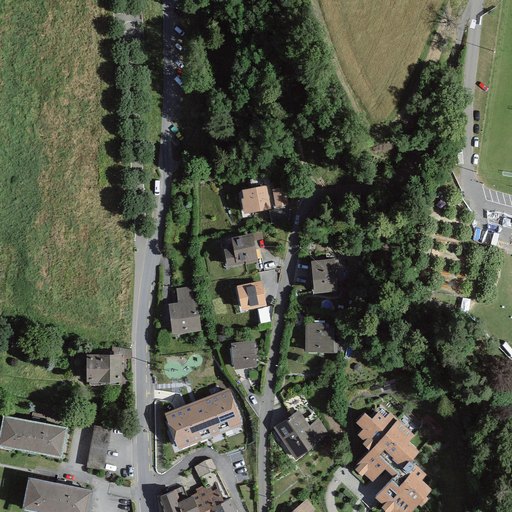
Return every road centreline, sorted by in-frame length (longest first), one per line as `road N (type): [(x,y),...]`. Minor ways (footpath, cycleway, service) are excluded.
road 1 (residential): [(166,0),(167,170),(141,372),(149,511)]
road 2 (residential): [(263,511),(278,319),(307,202)]
road 3 (residential): [(475,6),(463,20),(421,156),(392,183),(307,202)]
road 4 (residential): [(475,6),(466,172),(478,204)]
